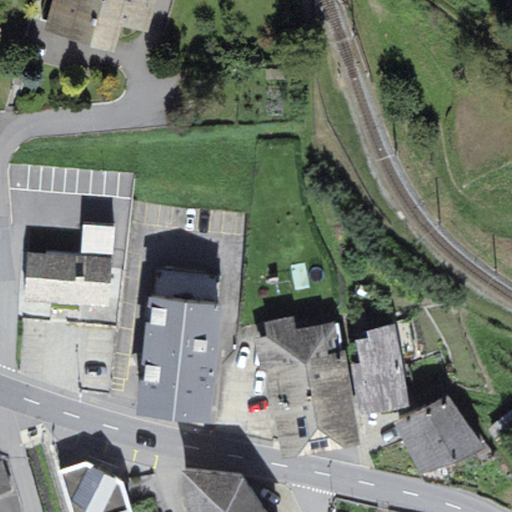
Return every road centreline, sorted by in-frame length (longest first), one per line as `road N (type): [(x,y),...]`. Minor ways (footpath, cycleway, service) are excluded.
road 1 (primary): [(301,469),(151,438),(0,389)]
road 2 (primary): [(469,511),(301,469)]
